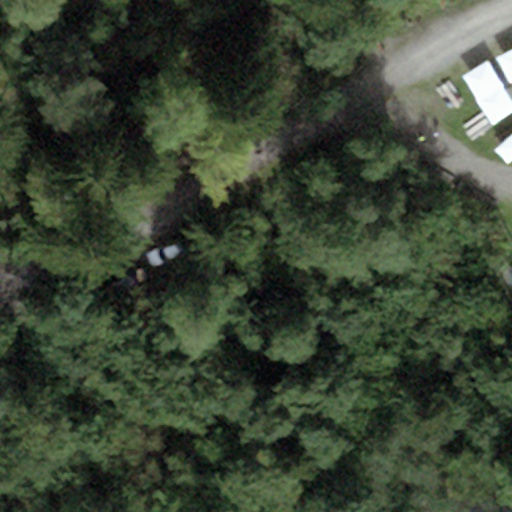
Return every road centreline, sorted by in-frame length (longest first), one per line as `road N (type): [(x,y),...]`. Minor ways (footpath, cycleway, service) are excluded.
road 1 (track): [(0,282),(139,233),(214,194),(324,114)]
road 2 (track): [(324,114),(511,12)]
road 3 (track): [(511,190),(470,178),(425,138),(374,115),(324,114)]
